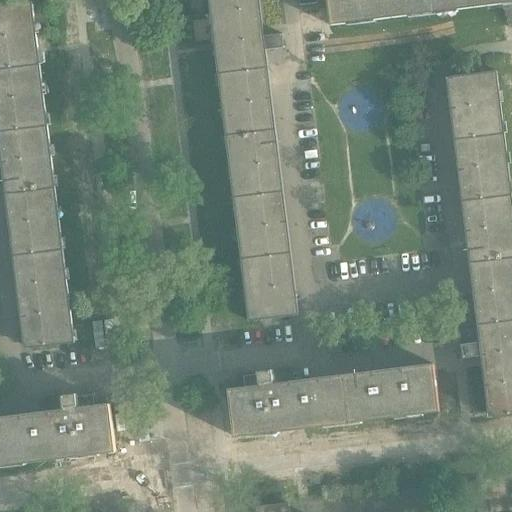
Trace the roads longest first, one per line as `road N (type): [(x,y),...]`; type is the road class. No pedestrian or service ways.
road 1 (residential): [(167,369),(141,139),(113,0)]
road 2 (residential): [(305,299),(463,279),(440,82)]
road 3 (residential): [(305,299),(278,76),(298,73),(290,0)]
road 4 (residential): [(7,389),(167,369)]
road 5 (residential): [(309,351),(311,365),(448,349)]
road 6 (residential): [(185,511),(167,369)]
road 7 (residential): [(167,369),(309,351)]
